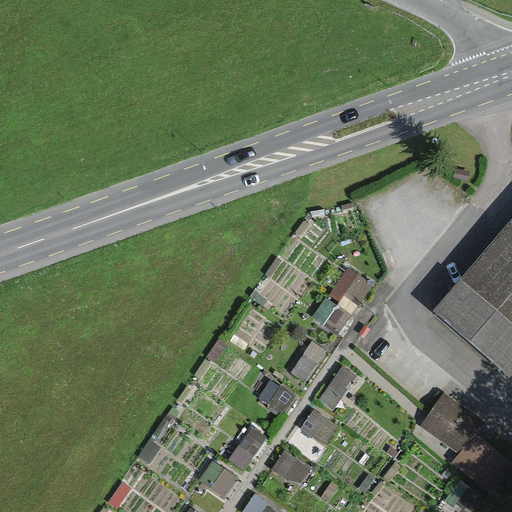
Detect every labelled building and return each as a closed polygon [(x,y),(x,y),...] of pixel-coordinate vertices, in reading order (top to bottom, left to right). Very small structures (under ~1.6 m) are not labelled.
[(511,227),(437,315),(511,379),(511,227)] [(353,270),(314,315),(336,335),(376,290),(353,270)] [(337,411),(360,377),(344,366),(321,400),(337,411)] [(290,413),(294,393),(277,389),(272,410),(290,413)] [(511,443),(447,394),(417,433),(481,482),(511,443)] [(315,410),(302,430),(327,447),(340,427),(315,410)] [(249,470),(266,437),(251,429),(234,462),(249,470)] [(303,488),(314,466),(284,452),(274,475),(303,488)] [(228,499),(239,479),(216,466),(205,486),(228,499)] [(254,495),(246,511),(278,511),(281,507),(254,495)]
